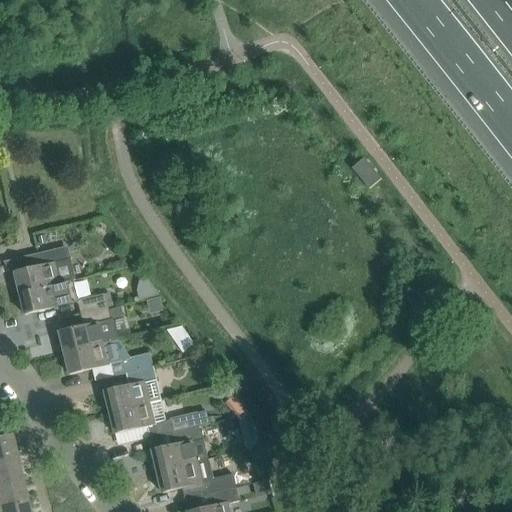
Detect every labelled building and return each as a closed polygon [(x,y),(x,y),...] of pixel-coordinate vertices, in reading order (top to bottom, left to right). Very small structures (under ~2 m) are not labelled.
[(352,169),(369,190),(382,179),(364,159),(352,169)] [(74,281),(74,280),(69,260),(66,260),(63,248),(24,257),(27,270),(15,272),(20,295),(74,281)] [(74,304),(72,294),(77,293),(74,281),(20,295),(25,316),(74,304)] [(81,315),(108,308),(105,296),(78,303),(81,315)] [(118,340),(103,344),(99,325),(111,322),(108,308),(81,315),(84,326),(60,332),(65,354),(119,341),(118,340)] [(150,354),(130,358),(119,341),(65,354),(70,375),(109,366),(111,378),(126,374),(126,375),(153,368),(150,354)] [(161,401),(157,385),(153,368),(126,375),(129,386),(105,392),(110,414),(150,404),(161,401)] [(155,425),(150,406),(150,404),(110,414),(115,435),(155,425)] [(174,434),(201,427),(198,413),(171,420),(174,434)] [(260,446),(252,414),(238,418),(247,450),(260,446)] [(158,473),(197,463),(193,445),(204,442),(201,427),(174,434),(177,445),(152,451),(158,473)] [(0,459),(16,456),(10,435),(0,437),(0,459)] [(0,482),(21,477),(16,456),(0,459),(0,482)] [(233,474),(213,479),(208,461),(197,464),(197,463),(158,473),(163,494),(182,489),(185,501),(209,495),(236,488),(233,474)] [(0,504),(26,499),(21,477),(0,482),(0,504)] [(229,511),(228,507),(240,504),(236,488),(209,495),(212,506),(189,511),(229,511)] [(0,511),(29,511),(26,499),(0,504),(0,511)]
